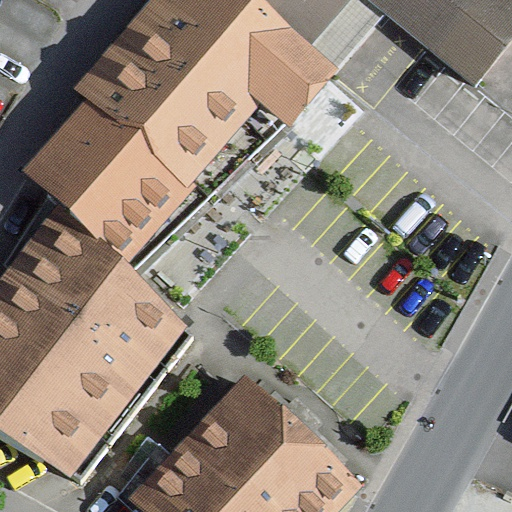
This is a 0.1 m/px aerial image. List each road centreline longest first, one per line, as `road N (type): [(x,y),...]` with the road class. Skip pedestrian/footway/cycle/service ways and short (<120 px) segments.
road 1 (tertiary): [(408,511),(511,330)]
road 2 (residential): [(0,170),(111,0)]
